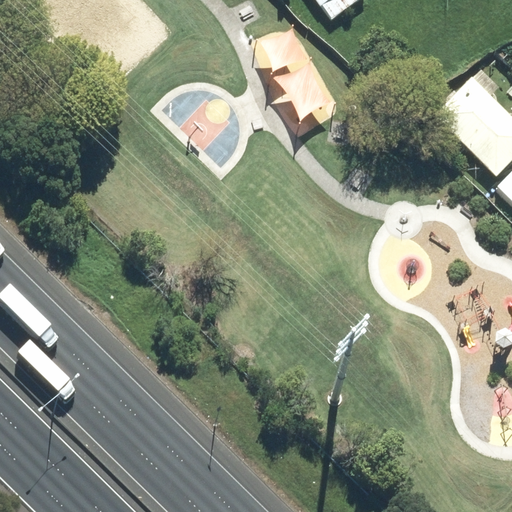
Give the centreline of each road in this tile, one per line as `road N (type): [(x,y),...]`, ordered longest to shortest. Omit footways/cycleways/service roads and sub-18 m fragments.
road 1 (motorway): [(0,314),(200,511)]
road 2 (motorway): [(99,511),(0,413)]
